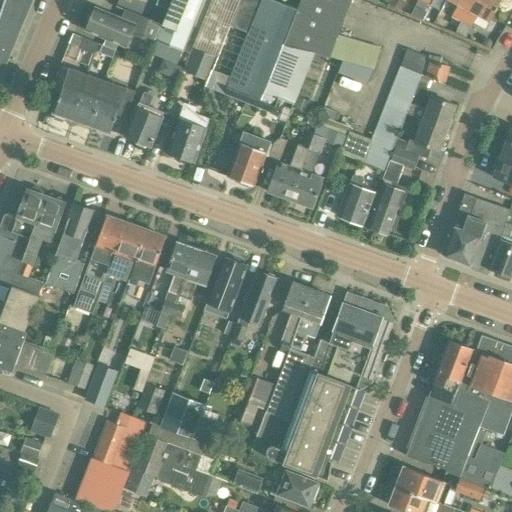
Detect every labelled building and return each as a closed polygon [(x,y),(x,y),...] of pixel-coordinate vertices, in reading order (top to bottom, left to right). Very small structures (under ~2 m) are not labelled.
[(2,0),(0,9),(0,63),(26,0),(2,0)] [(154,40),(156,41),(182,51),(183,51),(203,0),(170,0),(161,23),(160,24),(154,40)] [(210,0),(192,47),(215,56),(206,80),(205,83),(269,108),(271,109),(276,98),(295,105),(298,97),(316,53),(282,43),(296,8),(273,0),(210,0)] [(298,0),(296,8),(282,43),(316,53),(330,58),(330,56),(339,34),(351,0),(298,0)] [(390,0),(388,4),(397,9),(401,11),(406,3),(400,0),(390,0)] [(428,4),(427,4),(420,0),(418,0),(415,6),(425,11),(428,4)] [(473,0),(450,0),(458,4),(451,17),(461,22),(473,0)] [(500,0),(473,0),(461,22),(471,27),(478,15),(489,21),(500,0)] [(88,24),(86,29),(89,31),(89,32),(125,46),(130,33),(153,43),(154,40),(160,24),(126,10),(122,20),(94,8),(92,13),(89,15),(86,21),(88,24)] [(466,37),(471,27),(461,22),(456,32),(466,37)] [(339,34),(330,56),(341,59),(348,37),(339,34)] [(79,47),(94,53),(97,43),(82,37),(79,47)] [(348,37),(341,59),(343,60),(351,62),(358,40),(348,37)] [(358,40),(351,62),(362,65),(368,43),(358,40)] [(156,41),(151,53),(177,64),(182,51),(156,41)] [(368,43),(362,65),(372,68),(378,46),(368,43)] [(100,52),(112,57),(115,49),(103,45),(100,52)] [(192,47),(182,71),(206,80),(215,56),(192,47)] [(411,70),(417,53),(407,49),(400,66),(411,70)] [(411,70),(421,74),(422,74),(428,57),(417,53),(411,70)] [(343,60),(338,72),(367,83),(372,68),(362,65),(351,62),(343,60)] [(170,64),(163,61),(158,72),(166,75),(170,64)] [(448,66),(431,61),(427,77),(444,81),(448,66)] [(421,74),(411,70),(400,66),(396,76),(417,85),(421,74)] [(69,68),(64,84),(54,113),(55,114),(55,115),(64,118),(64,117),(72,120),(83,91),(81,90),(86,74),(69,68)] [(83,91),(72,120),(81,123),(82,125),(87,127),(90,126),(91,126),(101,98),(103,98),(109,83),(109,82),(86,74),(81,90),(83,91)] [(412,96),(417,85),(396,76),(391,87),(412,96)] [(420,81),(415,93),(423,96),(428,84),(420,81)] [(101,98),(91,126),(99,129),(98,131),(108,134),(108,132),(110,133),(116,115),(124,118),(134,92),(109,83),(103,98),(101,98)] [(412,96),(391,87),(388,96),(409,105),(412,96)] [(138,103),(124,137),(136,141),(137,143),(144,146),(147,146),(149,147),(163,113),(163,112),(161,112),(160,116),(147,111),(153,96),(143,92),(139,103),(138,103)] [(388,96),(384,106),(405,114),(409,105),(388,96)] [(422,118),(447,128),(455,105),(430,96),(425,109),(411,104),(407,113),(422,118)] [(295,105),(294,108),(305,112),(309,101),(298,97),(295,105)] [(167,153),(193,162),(209,119),(193,113),(195,108),(184,104),(167,153)] [(337,111),(324,106),(320,115),(334,120),(337,111)] [(405,114),(384,106),(380,115),(402,123),(405,114)] [(380,115),(377,124),(398,133),(402,123),(380,115)] [(439,150),(447,128),(422,118),(414,140),(413,141),(431,148),(439,150)] [(398,133),(377,124),(373,133),(394,142),(396,137),(398,133)] [(502,152),(511,156),(511,128),(510,131),(506,129),(499,148),(503,149),(502,152)] [(309,148),(314,134),(306,130),(301,145),(309,148)] [(243,133),(227,176),(253,186),(269,143),(243,133)] [(391,151),(393,145),(394,142),(373,133),(370,143),(391,151)] [(322,137),(314,134),(309,148),(317,151),(322,137)] [(431,148),(413,141),(414,140),(409,139),(408,142),(396,137),(394,142),(393,145),(395,146),(417,155),(427,159),(431,148)] [(268,158),(278,161),(279,161),(287,141),(282,139),(280,139),(274,142),(268,158)] [(370,143),(362,162),(383,171),(391,151),(370,143)] [(290,165),(279,161),(278,161),(267,191),(289,199),(309,148),(301,145),(298,144),(290,165)] [(417,155),(395,146),(389,160),(412,169),(417,155)] [(309,148),(289,199),(312,207),(323,178),(312,174),(320,153),(317,151),(309,148)] [(511,156),(502,152),(500,157),(496,155),(489,174),(493,175),(492,177),(511,184),(511,156)] [(352,175),(336,216),(361,225),(374,193),(361,187),(364,179),(352,175)] [(383,184),(368,227),(387,235),(397,208),(400,209),(406,192),(405,188),(393,184),(392,187),(383,184)] [(0,225),(0,232),(15,238),(28,243),(17,272),(28,276),(42,238),(50,241),(65,203),(63,202),(60,196),(54,199),(52,193),(46,196),(44,195),(42,190),(36,192),(34,187),(28,190),(27,189),(25,192),(20,195),(22,201),(17,216),(9,213),(4,216),(0,225)] [(461,207),(443,255),(462,262),(461,264),(468,267),(469,264),(470,265),(474,256),(486,224),(493,204),(464,194),(460,206),(461,207)] [(45,284),(73,294),(84,264),(76,261),(93,211),(73,204),(45,284)] [(470,265),(488,272),(489,270),(490,270),(507,224),(505,223),(509,210),(493,204),(486,224),(474,256),(470,265)] [(125,222),(107,216),(80,294),(78,293),(73,306),(93,313),(106,276),(125,222)] [(147,230),(125,222),(106,276),(128,284),(147,230)] [(511,225),(507,224),(490,270),(497,273),(498,273),(500,275),(507,278),(510,277),(511,277),(511,225)] [(166,236),(147,230),(128,284),(136,287),(139,280),(149,284),(166,236)] [(28,243),(15,238),(13,242),(2,238),(0,244),(0,282),(12,286),(5,304),(0,302),(0,322),(25,332),(35,303),(43,282),(27,277),(28,276),(17,272),(28,243)] [(168,291),(179,295),(195,249),(187,246),(186,244),(180,241),(177,242),(175,242),(165,270),(174,273),(168,291)] [(179,295),(188,299),(189,299),(196,280),(206,284),(215,256),(214,256),(213,253),(207,251),(204,252),(195,249),(179,295)] [(229,259),(223,257),(203,310),(226,319),(246,265),(241,263),(239,260),(232,257),(229,259)] [(249,293),(248,292),(238,319),(231,337),(242,341),(250,321),(259,324),(277,278),(275,278),(274,275),(269,273),(266,274),(257,271),(249,293)] [(282,310),(291,313),(279,345),(289,348),(289,347),(290,346),(311,289),(292,282),(282,310)] [(311,289),(290,346),(300,350),(306,335),(314,338),(330,295),(311,289)] [(172,316),(179,295),(168,291),(161,311),(161,312),(170,315),(172,316)] [(185,307),(188,299),(179,295),(172,316),(180,319),(185,306),(185,307)] [(382,317),(342,303),(328,341),(321,338),(313,356),(309,368),(310,369),(357,386),(357,387),(382,317)] [(161,311),(156,326),(164,329),(170,315),(161,312),(161,311)] [(0,322),(0,367),(11,372),(14,364),(23,340),(25,332),(0,322)] [(242,341),(231,337),(228,345),(239,349),(242,341)] [(53,351),(23,340),(14,364),(44,375),(53,351)] [(463,373),(472,350),(469,349),(468,346),(462,344),(460,345),(449,341),(405,455),(428,464),(428,463),(445,419),(463,373)] [(288,351),(275,384),(266,409),(265,411),(290,421),(310,369),(309,368),(313,356),(289,347),(289,348),(288,351)] [(445,472),(458,477),(504,361),(489,356),(490,354),(482,351),(480,355),(479,355),(476,363),(472,362),(467,374),(463,373),(445,419),(428,463),(446,470),(445,472)] [(95,366),(75,359),(67,383),(87,390),(95,366)] [(458,477),(459,477),(486,487),(490,489),(505,453),(481,443),(487,429),(502,435),(511,408),(511,364),(504,361),(458,477)] [(97,365),(84,400),(104,407),(118,371),(97,364),(97,365)] [(433,382),(437,372),(422,366),(419,374),(418,377),(433,382)] [(148,371),(141,369),(133,388),(141,391),(148,371)] [(357,386),(310,369),(290,421),(265,411),(249,456),(274,465),(276,460),(328,480),(332,460),(329,459),(357,386)] [(266,409),(275,384),(250,376),(234,418),(251,424),(258,406),(266,409)] [(164,390),(145,382),(136,406),(155,413),(164,390)] [(201,416),(206,405),(172,392),(159,425),(193,438),(201,416)] [(50,439),(59,414),(38,406),(30,431),(50,439)] [(115,422),(107,420),(92,457),(128,471),(142,433),(142,431),(146,422),(119,411),(115,422)] [(216,421),(201,416),(193,438),(208,444),(216,421)] [(147,420),(146,422),(142,431),(143,432),(200,453),(204,455),(208,444),(193,438),(159,425),(147,420)] [(216,459),(204,455),(200,453),(143,432),(130,468),(166,482),(173,464),(179,467),(180,463),(194,468),(210,474),(216,459)] [(26,437),(21,453),(36,459),(42,443),(26,437)] [(21,453),(17,465),(34,471),(38,459),(36,459),(21,453)] [(112,511),(128,471),(92,457),(76,498),(110,511),(112,511)] [(210,474),(194,468),(180,463),(179,467),(173,464),(166,482),(204,496),(212,475),(210,474)] [(446,493),(450,484),(403,466),(396,485),(444,504),(448,493),(446,493)] [(238,468),(232,483),(256,492),(262,477),(238,468)] [(319,483),(285,471),(280,486),(274,483),(270,493),(288,499),(291,499),(309,506),(309,504),(311,505),(319,483)] [(486,487),(459,477),(454,491),(481,501),(486,487)] [(392,495),(388,504),(408,511),(452,511),(454,508),(444,504),(396,485),(395,487),(393,488),(391,493),(392,495)] [(1,503),(20,511),(24,499),(5,491),(1,503)] [(110,511),(76,498),(75,500),(55,492),(50,503),(46,511),(110,511)] [(238,510),(243,511),(294,511),(276,505),(273,511),(264,511),(258,510),(259,509),(241,502),(238,510)]
